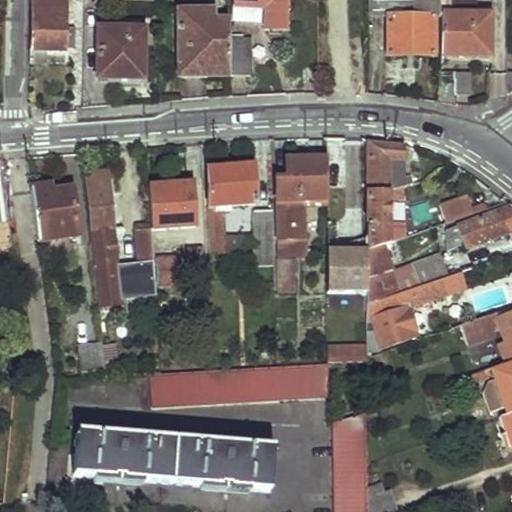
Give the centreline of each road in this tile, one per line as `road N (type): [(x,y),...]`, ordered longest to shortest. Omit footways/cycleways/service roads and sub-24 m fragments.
road 1 (tertiary): [(491,149),(396,121),(339,117),(17,136)]
road 2 (residential): [(19,0),(17,136)]
